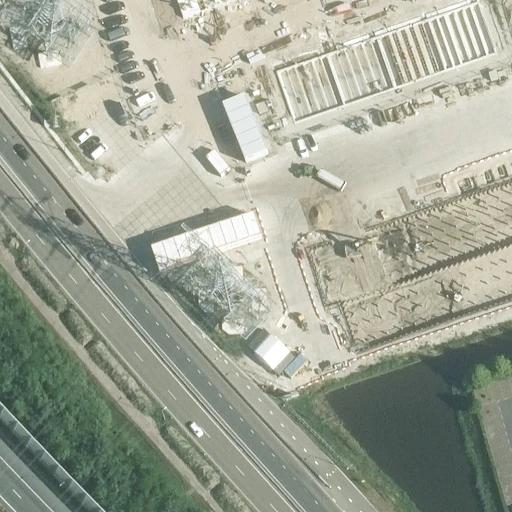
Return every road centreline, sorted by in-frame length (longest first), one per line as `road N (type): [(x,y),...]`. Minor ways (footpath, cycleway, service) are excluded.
road 1 (secondary): [(337,511),(0,118)]
road 2 (unknown): [(159,173),(248,154),(284,231),(333,302),(363,307),(511,258)]
road 3 (secondary): [(0,190),(274,511)]
